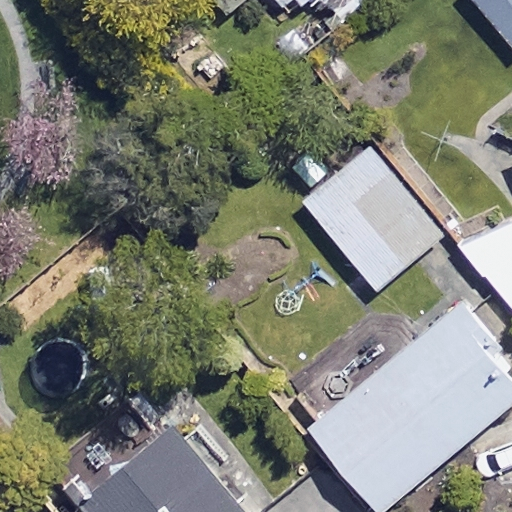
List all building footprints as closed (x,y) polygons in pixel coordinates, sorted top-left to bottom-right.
[(310,0),(290,0),(297,9),(310,0)] [(511,0),(480,0),(511,35),(511,0)] [(449,236),(376,148),(313,201),(385,289),(449,236)] [(511,224),(464,245),(511,302),(511,224)] [(511,411),(511,364),(465,308),(322,428),(392,511),(511,411)] [(255,511),(189,429),(98,502),(106,511),(255,511)]
